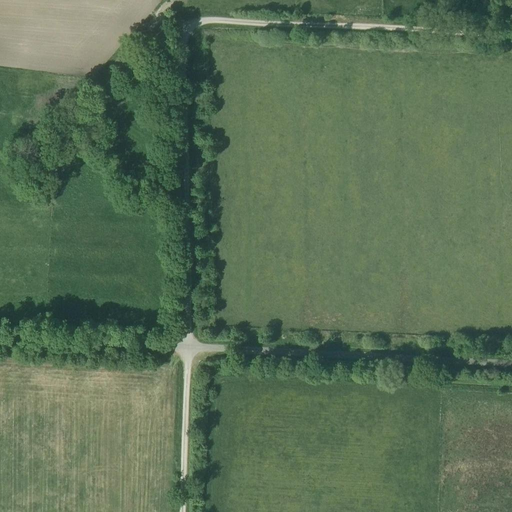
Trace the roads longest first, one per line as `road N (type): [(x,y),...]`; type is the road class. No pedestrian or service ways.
road 1 (track): [(181,511),(187,346),(180,64),(189,25),(511,34)]
road 2 (unclassified): [(511,362),(0,335)]
